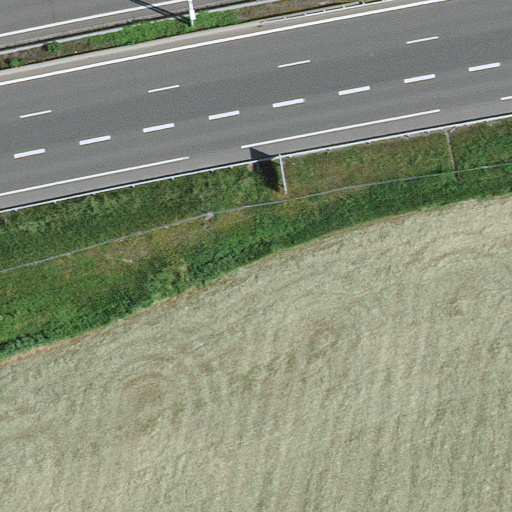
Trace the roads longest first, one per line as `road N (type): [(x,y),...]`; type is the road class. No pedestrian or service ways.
road 1 (motorway): [(0,122),(511,26)]
road 2 (track): [(0,296),(112,268),(158,280),(170,294)]
